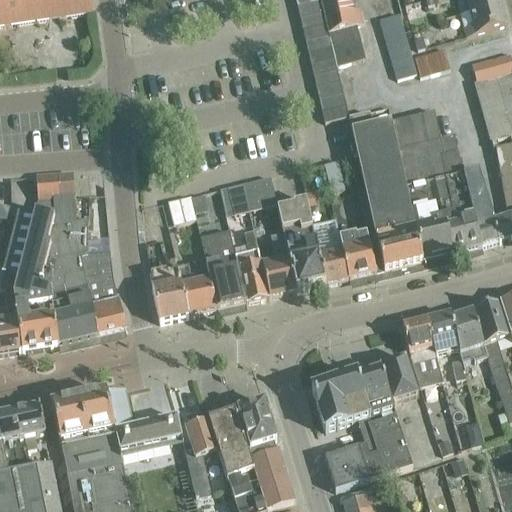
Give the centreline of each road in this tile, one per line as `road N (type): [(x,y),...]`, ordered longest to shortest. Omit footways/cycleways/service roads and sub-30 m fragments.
road 1 (residential): [(272,346),(511,272)]
road 2 (residential): [(149,359),(120,159)]
road 3 (residential): [(319,511),(272,346)]
road 4 (residential): [(63,511),(37,383)]
road 5 (residential): [(149,359),(272,346)]
road 6 (residential): [(0,165),(120,159)]
